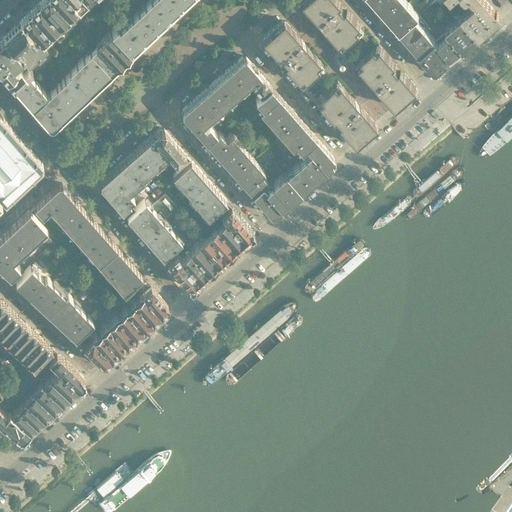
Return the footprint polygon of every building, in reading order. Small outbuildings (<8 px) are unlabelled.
[(69,16),(53,0),(41,0),(39,3),(62,27),(67,22),(66,20),(69,16)] [(78,8),(70,0),(53,0),(69,16),(78,8)] [(70,0),(78,8),(83,3),(86,5),(89,9),(93,6),(87,0),(70,0)] [(166,21),(147,0),(138,9),(157,29),(166,21)] [(176,11),(165,0),(147,0),(166,21),(176,11)] [(187,0),(165,0),(176,11),(187,0)] [(343,46),(364,27),(340,0),(305,0),(303,2),(319,19),(333,35),(343,46)] [(372,0),(383,12),(397,0),(372,0)] [(406,0),(397,0),(383,12),(400,30),(418,14),(406,0)] [(496,11),(485,0),(455,0),(457,2),(458,0),(468,10),(484,29),(501,15),(497,11),(496,11)] [(67,33),(62,27),(39,3),(37,1),(35,4),(36,5),(30,11),(48,32),(58,41),(67,33)] [(157,29),(138,9),(125,21),(144,41),(157,29)] [(48,32),(30,11),(29,10),(26,12),(27,14),(21,19),(40,40),(48,32)] [(484,29),(468,10),(460,17),(477,36),(484,29)] [(429,25),(418,14),(400,30),(420,54),(436,40),(426,28),(429,25)] [(477,36),(460,17),(453,23),(470,42),(477,36)] [(47,47),(40,40),(21,19),(4,36),(21,56),(28,64),(34,58),(38,63),(46,56),(42,52),(47,47)] [(89,19),(80,28),(83,30),(91,22),(89,19)] [(313,53),(299,36),(283,19),(262,38),(301,83),(323,64),(313,53)] [(117,25),(103,38),(124,60),(144,41),(125,21),(119,27),(117,25)] [(470,42),(453,23),(446,29),(447,30),(461,46),(463,48),(470,42)] [(447,30),(436,40),(450,55),(454,52),(456,54),(463,48),(461,46),(447,30)] [(21,56),(4,36),(0,38),(0,68),(10,60),(13,63),(21,56)] [(124,60),(103,38),(96,44),(117,67),(124,60)] [(450,55),(436,40),(420,54),(434,70),(438,70),(452,58),(450,55)] [(366,73),(381,89),(396,107),(418,88),(379,43),(357,62),(366,73)] [(117,67),(96,44),(90,51),(110,73),(117,67)] [(69,70),(71,71),(90,92),(110,73),(90,51),(69,70)] [(14,86),(29,73),(33,69),(29,65),(28,64),(21,56),(13,63),(10,60),(0,68),(0,70),(9,81),(14,86)] [(256,81),(262,75),(246,56),(242,56),(221,74),(240,96),(244,93),(241,89),(253,78),(256,81)] [(71,71),(50,91),(69,112),(90,92),(71,71)] [(46,92),(41,87),(29,73),(14,86),(32,107),(45,95),(46,92)] [(240,96),(221,74),(198,94),(214,112),(234,95),(237,99),(240,96)] [(270,84),(262,75),(256,81),(252,84),(254,85),(254,86),(260,93),(270,84)] [(337,80),(315,99),(354,143),(376,124),(361,107),(346,91),(337,80)] [(270,84),(260,93),(255,98),(262,106),(259,108),(270,121),(288,105),(270,84)] [(50,91),(45,95),(32,107),(49,126),(53,127),(69,112),(50,91)] [(214,112),(198,94),(182,108),(181,112),(206,140),(216,131),(210,124),(208,122),(205,125),(202,123),(214,112)] [(310,129),(288,105),(270,121),(292,145),(295,143),(310,129)] [(0,193),(5,199),(42,164),(42,161),(0,112),(0,193)] [(160,128),(143,143),(160,161),(169,154),(179,167),(190,158),(170,136),(169,135),(164,128),(160,128)] [(310,129),(295,143),(301,150),(306,146),(311,151),(317,158),(319,157),(317,155),(326,147),(310,129)] [(248,151),(231,133),(226,138),(218,130),(216,131),(206,140),(230,167),(248,151)] [(71,139),(65,144),(70,149),(77,143),(72,138),(71,139)] [(143,143),(126,158),(143,177),(160,161),(143,143)] [(326,147),(317,155),(319,157),(317,158),(326,169),(334,161),(334,157),(331,153),(326,147)] [(264,170),(251,155),(248,151),(230,167),(253,193),(263,185),(266,182),(267,179),(261,172),(264,170)] [(311,151),(286,173),(301,190),(326,169),(317,158),(311,151)] [(129,191),(143,178),(143,177),(126,158),(100,180),(100,184),(121,208),(129,201),(134,196),(129,191)] [(202,171),(190,158),(179,167),(172,174),(184,187),(202,171)] [(214,186),(202,171),(184,187),(190,194),(189,195),(196,202),(214,186)] [(301,190),(286,173),(285,171),(266,188),(282,207),(301,190)] [(49,206),(67,190),(61,183),(58,182),(29,209),(38,218),(41,215),(50,207),(49,206)] [(282,207),(266,188),(263,185),(253,193),(266,208),(270,213),(274,213),(282,207)] [(164,192),(158,186),(154,189),(160,196),(164,192)] [(217,189),(214,186),(196,202),(208,216),(217,208),(227,200),(217,189)] [(87,211),(67,190),(49,206),(50,207),(68,228),(87,211)] [(163,218),(177,206),(164,193),(151,205),(144,198),(134,207),(129,201),(121,208),(144,234),(163,218)] [(253,229),(227,200),(217,208),(225,218),(245,240),(252,233),(253,229)] [(47,228),(43,223),(38,218),(29,209),(10,227),(28,246),(47,228)] [(105,232),(87,211),(68,228),(86,248),(105,232)] [(163,218),(144,234),(163,256),(173,247),(172,247),(181,239),(163,218)] [(245,240),(225,218),(217,225),(236,247),(245,240)] [(236,247),(217,225),(208,234),(227,255),(236,247)] [(28,246),(10,227),(0,236),(0,243),(3,247),(8,253),(14,259),(26,247),(26,248),(28,246)] [(123,253),(105,232),(86,248),(98,261),(98,262),(104,269),(123,253)] [(227,255),(208,234),(198,242),(218,263),(227,255)] [(181,239),(187,246),(189,244),(183,237),(181,239)] [(181,257),(190,249),(183,242),(179,245),(178,244),(174,248),(177,252),(181,257)] [(218,263),(198,242),(190,249),(209,271),(218,263)] [(20,267),(13,259),(14,259),(8,253),(3,247),(0,243),(0,266),(15,281),(21,274),(17,270),(20,267)] [(177,252),(174,248),(173,247),(163,256),(167,260),(169,258),(177,252)] [(190,249),(181,257),(201,278),(209,271),(190,249)] [(201,278),(181,257),(177,252),(169,258),(167,260),(189,285),(192,286),(201,278)] [(142,275),(123,253),(104,269),(124,291),(134,282),(142,275)] [(33,264),(44,276),(48,272),(36,260),(33,264)] [(30,264),(21,274),(15,281),(41,305),(58,287),(46,275),(44,277),(30,264)] [(168,304),(150,284),(142,275),(134,282),(141,291),(161,313),(167,308),(169,308),(169,304),(168,304)] [(58,287),(41,305),(54,317),(56,318),(73,299),(74,299),(67,291),(65,293),(58,287)] [(161,313),(141,291),(138,294),(140,296),(135,300),(153,321),(153,320),(155,320),(157,318),(157,317),(161,313)] [(153,321),(135,300),(133,298),(129,301),(131,303),(127,307),(145,328),(153,321)] [(73,299),(56,318),(76,338),(87,327),(93,320),(86,312),(73,299)] [(0,324),(13,310),(6,304),(0,310),(0,324)] [(145,328),(127,307),(125,305),(121,308),(123,311),(118,315),(136,336),(138,334),(139,335),(142,332),(141,331),(145,328)] [(0,335),(0,336),(19,316),(13,310),(0,324),(0,335)] [(136,336),(118,315),(116,313),(108,320),(127,343),(129,341),(130,342),(133,340),(132,339),(136,336)] [(7,342),(26,323),(19,316),(0,336),(7,342)] [(127,343),(108,320),(99,327),(100,328),(119,350),(127,343)] [(14,348),(32,328),(26,323),(7,342),(14,348)] [(87,327),(76,338),(83,344),(93,333),(87,327)] [(20,355),(39,335),(32,328),(14,348),(20,355)] [(119,350),(100,328),(96,331),(96,330),(93,333),(113,356),(115,356),(117,354),(117,352),(119,350)] [(113,356),(93,333),(83,344),(102,362),(102,363),(106,363),(106,362),(113,356)] [(26,360),(45,340),(39,335),(20,355),(26,360)] [(30,369),(37,362),(43,355),(52,346),(45,340),(26,360),(24,363),(30,369)] [(84,377),(52,346),(43,355),(59,368),(59,367),(79,386),(84,381),(84,377)] [(79,386),(59,367),(59,368),(43,355),(37,362),(70,394),(79,386)] [(70,394),(37,362),(30,369),(63,400),(70,394)] [(63,400),(30,369),(24,363),(16,372),(31,387),(54,408),(63,400)] [(31,387),(16,372),(8,382),(44,416),(54,408),(31,387)] [(4,374),(0,379),(0,380),(3,384),(8,378),(4,374)] [(44,416),(8,382),(2,389),(37,422),(44,416)] [(37,422),(2,389),(2,390),(0,391),(0,400),(30,429),(37,422)] [(30,429),(0,400),(0,420),(19,435),(23,435),(30,429)]
